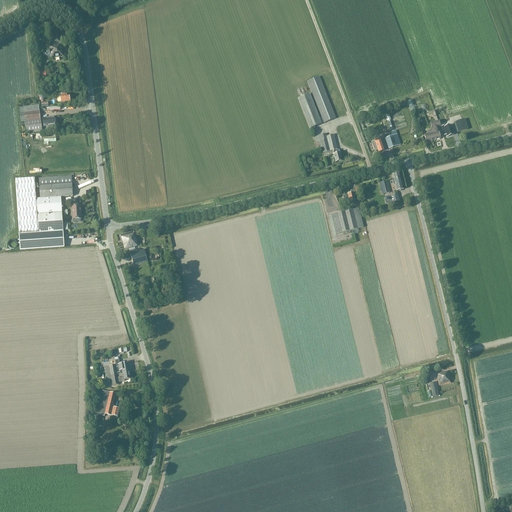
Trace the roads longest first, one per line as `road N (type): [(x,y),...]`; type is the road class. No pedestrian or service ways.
road 1 (unclassified): [(483,511),(408,163)]
road 2 (unclassified): [(107,228),(408,163)]
road 3 (unclassified): [(132,511),(153,451),(155,411),(107,228)]
road 4 (unclassified): [(107,228),(77,33),(45,10),(0,31)]
